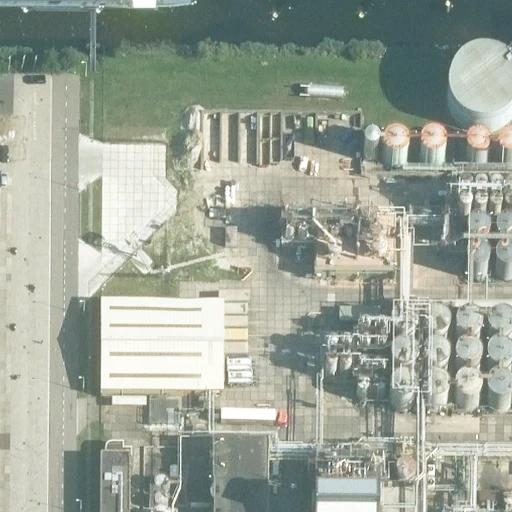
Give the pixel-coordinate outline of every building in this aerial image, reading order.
[(508,120),(511,116),(511,113),(511,82),(511,80),(508,76),(505,73),(501,70),(498,67),(493,65),(489,64),(484,63),(479,63),(475,64),(470,65),(466,67),(462,69),(458,72),(455,76),(452,79),(450,84),(448,88),(447,93),(447,97),(447,102),(448,107),(450,111),(452,115),(454,119),(458,122),(461,125),(465,128),(469,130),(474,131),(479,132),(483,132),(488,131),(492,130),(497,128),(501,126),(505,123),(508,120)] [(408,151),(407,150),(406,148),(404,146),(402,144),(401,143),(399,143),(396,142),(395,142),(392,143),(390,143),(388,144),(386,146),(384,148),(383,150),(382,152),(382,154),(382,156),(382,157),(382,159),(383,161),(384,162),(386,165),(388,166),(389,167),(391,168),(394,169),(396,169),(399,168),(402,167),(404,165),(406,163),(407,162),(407,161),(408,159),(408,158),(408,156),(408,154),(408,152),(408,151)] [(444,148),(442,146),(440,145),(439,144),(437,143),(435,142),(433,142),(431,142),(428,142),(427,143),(424,144),(423,145),(422,147),(420,149),(419,151),(419,152),(419,153),(419,155),(419,156),(419,158),(419,159),(420,160),(420,161),(421,163),(423,165),(425,166),(426,167),(428,168),(430,168),(432,168),(435,168),(437,167),(438,167),(441,165),(442,164),(443,162),(444,162),(444,160),(445,159),(445,157),(445,155),(445,153),(445,151),(444,148)] [(487,162),(488,161),(488,159),(488,158),(488,156),(488,153),(487,151),(486,149),(484,147),(481,146),(479,145),(476,145),(474,145),(471,146),(470,147),(468,148),(467,149),(467,150),(466,151),(465,153),(465,155),(465,157),(465,159),(465,160),(466,161),(466,162),(467,163),(468,165),(470,166),(473,168),(474,168),(476,168),(479,168),(480,168),(483,167),(485,165),(485,164),(487,162)] [(511,145),(510,145),(508,145),(506,145),(505,145),(503,146),(501,146),(500,147),(498,149),(497,151),(497,152),(496,154),(496,156),(496,157),(496,159),(496,160),(497,161),(498,163),(499,164),(501,166),(503,167),(505,168),(508,168),(510,168),(511,167),(511,145)] [(377,155),(377,154),(377,153),(376,152),(376,151),(375,150),(374,150),(373,149),(372,149),(371,149),(370,148),(369,149),(368,149),(367,150),(366,150),(365,151),(365,152),(364,153),(364,154),(364,155),(364,156),(364,157),(365,159),(366,159),(366,160),(367,161),(369,161),(370,161),(371,161),(372,161),(373,161),(374,160),(375,160),(375,159),(376,158),(376,157),(377,156),(377,155)] [(470,199),(470,198),(469,197),(468,196),(466,196),(465,195),(463,195),(462,195),(460,196),(459,197),(459,198),(458,200),(458,201),(458,203),(458,205),(459,206),(460,207),(461,207),(463,208),(464,208),(465,208),(467,208),(468,207),(469,206),(470,205),(470,204),(471,202),(471,201),(470,200),(470,199)] [(484,200),(484,199),(483,198),(482,197),(481,196),(479,196),(478,196),(476,196),(475,197),(474,198),(473,199),(472,200),(472,201),(472,202),(472,203),(472,204),(473,206),(474,207),(475,208),(476,208),(478,209),(480,209),(481,208),(482,208),(483,207),(484,205),(485,204),(485,203),(485,201),(484,200)] [(500,199),(499,198),(498,197),(497,196),(495,196),(493,196),(492,196),(491,196),(489,197),(489,198),(488,199),(488,200),(488,201),(487,202),(487,203),(488,204),(488,205),(489,206),(490,207),(491,208),(492,208),(494,208),(495,208),(496,208),(498,207),(499,206),(499,205),(500,204),(500,203),(500,201),(500,199)] [(511,196),(510,196),(508,196),(507,196),(506,196),(504,197),(503,199),(502,200),(502,201),(502,202),(502,203),(502,204),(503,206),(504,207),(505,207),(505,208),(507,208),(508,209),(510,208),(511,208),(511,207),(511,196)] [(470,216),(469,215),(469,214),(468,213),(466,212),(465,212),(463,212),(462,212),(460,213),(459,214),(458,215),(458,216),(457,217),(457,218),(457,219),(458,221),(459,222),(460,223),(461,224),(462,225),(464,225),(465,225),(466,224),(467,224),(468,223),(469,221),(470,220),(470,219),(470,218),(470,217),(470,216)] [(484,216),(484,215),(483,214),(482,213),(481,213),(480,212),(478,212),(477,212),(476,213),(475,213),(474,214),(472,216),(472,217),(472,218),(472,219),(472,220),(472,221),(473,222),(474,223),(475,224),(476,225),(478,225),(480,225),(481,225),(482,224),(483,223),(484,222),(485,220),(485,219),(485,218),(484,216)] [(500,217),(499,215),(497,213),(496,212),(494,212),(493,212),(491,212),(490,213),(489,214),(488,215),(487,216),(487,217),(487,218),(487,220),(487,221),(488,222),(489,223),(490,224),(492,225),(493,225),(495,225),(496,225),(498,224),(498,223),(499,222),(500,220),(500,219),(500,218),(500,217)] [(511,213),(509,212),(508,212),(506,213),(505,213),(504,214),(503,216),(502,216),(502,217),(502,219),(502,220),(502,221),(503,222),(504,224),(505,224),(507,225),(508,225),(510,225),(511,225),(511,224),(511,213)] [(394,282),(394,250),(399,250),(400,242),(394,242),(394,222),(281,221),(280,252),(314,252),(314,281),(394,282)] [(486,250),(487,249),(488,247),(489,245),(489,244),(489,243),(489,241),(489,240),(489,238),(488,236),(486,234),(485,233),(484,232),(482,231),(480,230),(479,230),(476,230),(474,231),(471,232),(469,233),(469,234),(467,235),(467,236),(466,237),(466,239),(466,240),(465,241),(465,243),(466,244),(466,245),(466,247),(467,248),(469,250),(469,251),(471,252),(473,253),(475,254),(477,254),(479,254),(481,253),(482,253),(485,252),(486,250)] [(511,232),(511,231),(508,231),(506,230),(503,231),(501,232),(498,233),(497,234),(497,235),(496,236),(495,237),(495,239),(494,240),(494,241),(494,243),(494,245),(495,246),(496,249),(497,251),(499,252),(500,253),(502,254),(503,254),(506,254),(508,254),(509,254),(511,253),(511,252),(511,232)] [(485,279),(486,278),(488,276),(488,274),(488,273),(489,272),(489,271),(488,268),(488,265),(486,263),(484,261),(482,260),(481,260),(479,259),(476,259),(474,259),(472,260),(471,260),(469,262),(467,264),(466,265),(466,266),(465,267),(465,269),(465,270),(465,271),(465,273),(465,275),(467,277),(468,278),(469,280),(471,281),(472,282),(474,282),(477,283),(478,283),(480,282),(482,282),(483,281),(485,279)] [(511,260),(510,260),(508,259),(505,259),(503,259),(501,260),(499,260),(497,262),(496,264),(494,266),(494,267),(494,269),(493,270),(493,271),(494,273),(494,275),(495,276),(496,278),(498,280),(499,281),(500,282),(502,282),(505,283),(506,283),(509,282),(511,282),(511,280),(511,260)] [(206,398),(206,307),(100,307),(100,397),(165,398),(203,398),(206,398)] [(380,330),(380,312),(338,311),(338,329),(380,330)] [(414,343),(415,342),(416,340),(416,338),(417,337),(417,335),(417,334),(416,332),(416,331),(416,330),(415,328),(414,327),(412,325),(410,324),(407,322),(406,322),(404,322),(401,322),(398,322),(396,324),(394,325),(392,327),(391,328),(391,329),(390,331),(390,332),(389,333),(389,335),(389,336),(389,338),(390,340),(391,342),(393,345),(394,346),(396,347),(398,348),(401,349),(403,349),(406,349),(408,348),(410,347),(412,346),(413,344),(414,343)] [(446,345),(447,343),(448,341),(449,340),(449,338),(449,337),(449,334),(448,332),(448,331),(448,330),(447,329),(446,328),(445,327),(443,325),(441,324),(440,323),(437,322),(435,322),(433,322),(431,323),(429,324),(428,324),(427,325),(426,326),(425,327),(423,329),(422,331),(422,333),(422,334),(421,336),(422,338),(422,339),(422,340),(423,343),(424,345),(425,345),(427,347),(429,348),(431,349),(433,350),(435,350),(437,350),(438,349),(440,349),(443,348),(444,346),(446,345)] [(479,345),(480,343),(481,341),(481,339),(482,337),(482,334),(481,332),(480,330),(480,329),(479,328),(477,326),(475,325),(472,323),(470,323),(467,323),(464,323),(462,324),(461,325),(459,326),(457,328),(456,330),(455,332),(454,334),(454,335),(454,337),(454,338),(455,340),(456,343),(457,344),(458,346),(460,348),(461,349),(464,350),(467,350),(468,350),(470,350),(472,350),(475,348),(477,347),(479,345)] [(511,345),(511,344),(511,343),(511,341),(511,332),(511,331),(511,330),(510,329),(509,327),(508,326),(506,325),(504,324),(501,323),(498,323),(495,324),(493,325),(491,326),(490,327),(488,329),(487,331),(486,332),(486,334),(485,335),(485,337),(485,338),(486,340),(486,342),(487,344),(488,345),(490,347),(492,349),(495,350),(498,351),(501,351),(502,350),(504,350),(507,348),(508,347),(509,346),(511,345)] [(351,340),(351,339),(351,337),(351,336),(350,335),(349,334),(348,333),(347,333),(345,333),(344,333),(343,333),(342,334),(341,334),(340,335),(339,337),(339,338),(338,340),(339,341),(339,342),(340,343),(340,344),(341,345),(343,346),(344,346),(346,346),(347,346),(348,345),(349,344),(350,343),(351,342),(351,341),(351,340)] [(367,345),(368,344),(369,343),(369,342),(369,340),(369,338),(368,337),(368,336),(367,335),(365,334),(364,334),(362,334),(361,334),(360,335),(359,336),(358,336),(358,338),(357,339),(357,341),(357,342),(358,343),(359,344),(359,345),(360,345),(361,346),(363,346),(364,346),(366,346),(367,345)] [(383,345),(384,344),(385,343),(385,342),(385,340),(385,339),(385,338),(385,337),(384,336),(383,335),(381,334),(380,334),(378,334),(377,334),(376,335),(375,336),(374,336),(374,338),(373,339),(373,340),(373,341),(373,342),(374,343),(374,344),(375,345),(377,346),(379,346),(380,346),(382,346),(383,345)] [(382,362),(383,360),(384,359),(385,358),(385,356),(385,355),(384,354),(383,352),(382,352),(381,351),(380,351),(379,350),(377,350),(376,351),(375,352),(374,353),(373,354),(373,355),(373,356),(372,357),(373,358),(373,360),(374,361),(375,361),(375,362),(376,362),(378,363),(380,363),(381,362),(382,362)] [(334,361),(335,360),(336,360),(336,358),(336,356),(336,355),(336,354),(335,353),(334,352),(333,351),(332,351),(330,351),(328,351),(327,351),(326,352),(325,353),(324,355),(324,356),(324,358),(325,359),(325,360),(326,361),(327,362),(328,362),(330,363),(331,363),(332,363),(334,362),(334,361)] [(348,362),(349,361),(350,359),(350,358),(351,357),(351,356),(350,355),(350,353),(348,352),(347,351),(346,351),(345,351),(343,351),(342,351),(340,352),(340,353),(339,354),(338,356),(338,357),(339,358),(339,359),(339,360),(340,362),(342,362),(344,363),(346,363),(347,363),(348,362)] [(367,361),(368,361),(368,360),(369,358),(369,357),(369,356),(368,355),(367,353),(367,352),(366,351),(364,351),(363,351),(362,351),(360,351),(359,352),(358,353),(357,354),(357,355),(357,356),(357,357),(357,358),(357,360),(358,361),(359,362),(360,363),(362,363),(363,363),(365,363),(366,362),(367,361)] [(413,376),(414,374),(416,372),(416,370),(416,368),(416,365),(416,364),(415,362),(414,360),(412,358),(411,356),(410,355),(407,354),(406,354),(403,353),(401,354),(398,354),(395,355),(393,357),(392,358),(391,360),(390,361),(390,363),(389,363),(389,365),(389,367),(389,368),(389,370),(390,373),(391,374),(392,376),(394,378),(395,379),(398,380),(400,381),(403,381),(406,381),(408,380),(410,379),(412,378),(412,377),(413,376)] [(446,376),(447,375),(448,372),(448,371),(448,370),(448,368),(448,366),(448,365),(448,363),(447,362),(446,361),(445,359),(443,357),(441,356),(439,355),(436,354),(434,354),(431,355),(428,356),(427,357),(425,358),(423,360),(422,362),(421,364),(421,366),(421,368),(421,369),(421,371),(422,373),(423,375),(423,376),(424,377),(426,379),(427,380),(430,381),(432,382),(435,382),(436,382),(438,381),(440,381),(442,380),(444,378),(445,377),(446,376)] [(478,376),(479,374),(479,373),(480,372),(480,371),(480,369),(480,367),(480,366),(480,364),(480,363),(479,362),(478,360),(477,358),(475,357),(474,356),(471,354),(470,354),(468,354),(465,354),(462,354),(460,356),(457,357),(456,359),(455,360),(455,361),(454,363),(453,364),(453,365),(453,367),(453,368),(453,370),(454,373),(455,374),(456,377),(458,378),(459,379),(462,380),(464,381),(467,381),(470,381),(472,380),(474,379),(476,378),(478,376)] [(509,378),(511,375),(511,374),(511,373),(511,371),(511,365),(511,364),(511,363),(510,361),(510,360),(509,359),(506,357),(505,356),(503,356),(500,355),(499,355),(497,355),(494,356),(492,356),(491,357),(490,358),(489,358),(488,360),(487,360),(486,363),(485,365),(485,366),(485,367),(485,369),(485,370),(485,372),(486,375),(487,376),(488,378),(490,379),(492,381),(495,382),(497,382),(499,382),(501,382),(504,381),(506,380),(508,379),(509,378)] [(366,381),(368,380),(368,379),(369,378),(370,376),(370,375),(369,374),(369,372),(368,371),(367,369),(365,369),(363,368),(362,368),(360,369),(359,370),(358,371),(357,372),(356,374),(356,375),(356,376),(356,377),(356,378),(358,380),(359,381),(361,382),(362,382),(363,382),(365,382),(366,381)] [(382,381),(384,380),(385,379),(385,378),(386,376),(386,374),(385,373),(385,372),(384,370),(383,369),(381,369),(379,368),(378,368),(376,369),(375,369),(374,371),(373,372),(372,374),(372,375),(372,376),(372,377),(373,379),(374,380),(375,381),(376,381),(377,382),(379,382),(381,382),(382,381)] [(334,380),(335,379),(336,378),(336,377),(336,376),(336,374),(336,373),(335,373),(335,372),(334,371),(332,370),(330,369),(329,369),(328,370),(327,370),(326,371),(325,372),(324,373),(324,375),(324,376),(324,377),(324,378),(325,379),(326,380),(327,381),(329,382),(331,382),(332,381),(333,381),(334,380)] [(348,381),(349,380),(350,379),(350,377),(350,376),(350,374),(350,373),(349,372),(348,371),(347,371),(346,370),(345,370),(343,370),(342,370),(341,371),(339,372),(339,374),(338,375),(338,376),(338,377),(339,378),(339,379),(340,381),(342,382),(344,382),(345,382),(346,382),(348,381)] [(412,409),(414,407),(415,405),(415,403),(416,401),(416,398),(415,395),(414,394),(413,392),(411,390),(411,389),(409,388),(407,388),(406,387),(404,387),(402,386),(400,387),(397,387),(396,388),(394,389),(393,390),(391,391),(390,393),(389,395),(389,396),(388,398),(388,399),(388,401),(388,403),(389,406),(390,406),(391,408),(392,410),(394,411),(395,412),(398,413),(400,414),(402,414),(403,414),(405,414),(407,413),(408,413),(409,412),(411,411),(412,409)] [(445,409),(446,407),(447,405),(448,403),(448,401),(448,398),(447,395),(446,393),(444,391),(443,389),(442,389),(440,388),(439,387),(437,387),(435,386),(432,387),(429,387),(428,388),(426,389),(425,390),(423,391),(422,394),(421,395),(421,396),(421,397),(420,399),(420,402),(421,404),(421,405),(422,406),(423,408),(424,410),(426,411),(428,413),(430,413),(432,414),(435,414),(437,414),(439,413),(442,412),(443,411),(444,410),(445,409)] [(478,407),(479,406),(480,404),(480,403),(480,401),(480,399),(480,398),(480,397),(480,395),(479,394),(478,392),(478,391),(477,390),(475,389),(474,388),(471,387),(469,386),(466,386),(463,386),(460,387),(459,388),(457,389),(455,391),(455,392),(454,395),(453,397),(453,399),(453,400),(453,402),(454,405),(455,406),(456,408),(456,409),(458,411),(460,412),(463,413),(464,413),(466,413),(468,413),(470,413),(472,412),(474,411),(476,410),(477,409),(478,407)] [(510,408),(511,407),(511,404),(511,403),(511,396),(511,395),(511,393),(510,392),(509,390),(507,388),(505,387),(503,387),(501,386),(500,386),(497,386),(494,387),(492,387),(491,388),(489,390),(487,392),(486,394),(486,395),(485,397),(485,399),(485,401),(485,403),(486,406),(487,407),(489,410),(491,411),(493,412),(495,413),(496,413),(499,413),(500,413),(502,413),(504,413),(506,411),(508,410),(508,409),(510,408)] [(333,402),(334,401),(335,400),(336,399),(337,397),(337,396),(336,395),(336,394),(336,393),(335,392),(334,391),(333,390),(332,390),(330,389),(328,390),(327,390),(326,391),(324,392),(323,394),(323,395),(323,396),(323,397),(323,398),(323,399),(324,400),(324,401),(325,402),(326,402),(328,403),(329,403),(331,403),(333,402)] [(347,402),(349,401),(350,400),(350,398),(351,397),(351,395),(350,395),(350,393),(349,392),(349,391),(348,390),(346,390),(344,389),(342,389),(341,390),(340,390),(339,392),(338,393),(337,395),(337,396),(337,397),(337,398),(338,400),(339,401),(340,402),(341,403),(342,403),(344,403),(346,403),(347,402)] [(366,402),(367,401),(368,400),(369,399),(369,398),(369,396),(369,395),(369,394),(369,393),(367,391),(366,391),(364,390),(363,389),(362,389),(360,390),(358,391),(357,392),(357,393),(356,393),(356,395),(356,396),(356,397),(356,398),(356,399),(357,401),(359,402),(361,403),(362,403),(363,403),(364,403),(366,402)] [(382,402),(383,401),(384,400),(385,399),(385,398),(385,396),(385,395),(385,393),(384,393),(384,392),(383,391),(382,390),(381,390),(379,389),(377,389),(376,390),(375,390),(374,391),(373,392),(372,393),(372,395),(372,397),(372,398),(373,400),(374,401),(375,402),(376,403),(377,403),(379,403),(381,403),(382,402)] [(203,413),(203,398),(165,398),(165,413),(167,413),(167,426),(171,426),(171,413),(203,413)] [(128,511),(129,466),(131,466),(131,454),(122,454),(122,447),(111,447),(109,448),(107,448),(106,449),(105,450),(105,451),(104,452),(104,454),(104,462),(99,462),(99,511),(128,511)] [(265,511),(266,452),(213,452),(212,511),(265,511)] [(166,466),(167,464),(168,464),(168,463),(168,462),(168,460),(168,459),(167,458),(166,456),(164,455),(162,455),(161,455),(159,455),(158,456),(156,457),(156,458),(155,459),(155,460),(155,462),(155,463),(155,464),(156,465),(157,466),(158,467),(160,468),(162,468),(163,468),(164,467),(165,467),(166,466)] [(411,476),(409,475),(409,474),(407,474),(405,474),(404,473),(402,474),(401,474),(399,475),(398,476),(397,478),(396,479),(396,480),(395,482),(395,483),(395,485),(396,487),(397,488),(397,489),(398,490),(399,490),(401,492),(403,492),(406,492),(408,492),(410,490),(411,490),(412,489),(412,488),(413,487),(413,486),(414,485),(414,484),(414,483),(414,482),(414,480),(413,480),(413,478),(412,477),(411,476)] [(489,508),(489,476),(488,475),(487,474),(486,474),(485,473),(483,473),(481,474),(480,475),(479,475),(479,508),(480,509),(482,510),(483,510),(484,510),(486,510),(487,509),(489,508)] [(502,508),(502,475),(501,474),(500,474),(500,473),(498,473),(497,473),(495,473),(493,474),(493,475),(492,508),(493,509),(494,509),(495,510),(497,510),(498,510),(500,509),(501,509),(502,508)] [(166,496),(167,495),(168,493),(168,492),(168,490),(168,488),(167,486),(166,485),(165,484),(164,484),(163,483),(161,483),(159,483),(158,484),(156,485),(155,486),(154,487),(154,488),(154,489),(154,490),(154,491),(154,492),(154,494),(155,495),(156,496),(158,497),(160,498),(161,498),(162,498),(164,497),(165,497),(166,496)] [(314,497),(313,511),(333,511),(334,497),(314,497)] [(166,511),(167,511),(168,510),(168,509),(168,508),(168,507),(168,506),(168,504),(167,503),(166,502),(164,500),(162,500),(160,500),(158,500),(157,501),(156,502),(155,503),(154,505),(154,506),(154,507),(154,508),(154,509),(154,511),(155,511),(166,511)]
